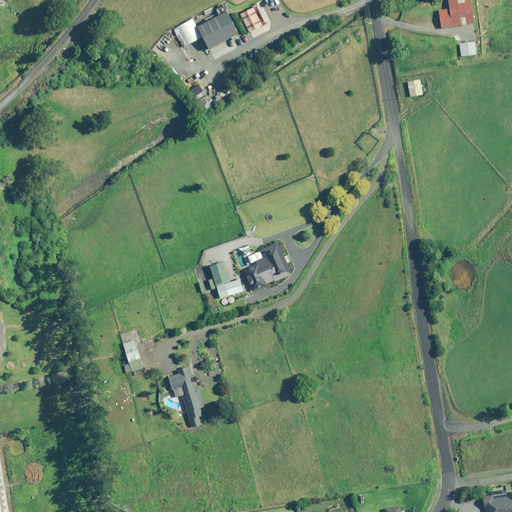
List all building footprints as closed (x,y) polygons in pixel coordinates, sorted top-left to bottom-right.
[(471,0),(448,0),(450,9),(439,10),(442,28),(475,23),(471,0)] [(240,34),(225,3),(211,10),(215,18),(199,26),(211,49),(240,34)] [(255,8),(242,14),(250,32),(263,26),(255,8)] [(476,41),(459,44),(461,57),(478,54),(476,41)] [(421,79),(407,82),(410,97),(424,94),(421,79)] [(265,260),(247,265),(252,284),(250,284),(253,295),(273,290),(270,279),(290,274),(287,264),(280,266),(275,247),(263,250),(265,260)] [(224,261),(211,265),(217,286),(230,282),(224,261)] [(241,279),(217,287),(221,298),(244,291),(241,279)] [(135,339),(124,343),(130,363),(124,365),(127,374),(144,368),(135,339)] [(203,408),(190,366),(179,369),(180,372),(168,376),(173,390),(174,390),(176,398),(183,396),(192,428),(203,424),(201,416),(203,416),(200,409),(203,408)] [(494,494),(483,496),(486,511),(511,511),(511,491),(506,493),(506,495),(495,497),(494,494)]
